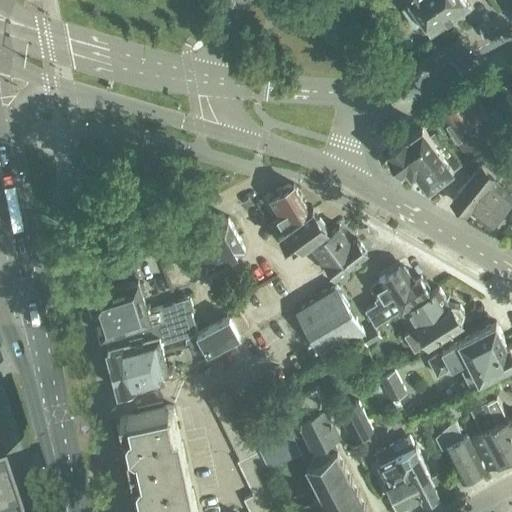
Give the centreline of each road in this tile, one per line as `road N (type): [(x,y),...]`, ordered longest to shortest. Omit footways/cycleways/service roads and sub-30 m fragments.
road 1 (residential): [(30,290),(89,274),(271,172)]
road 2 (secondary): [(74,511),(30,290)]
road 3 (tertiary): [(215,82),(0,21)]
road 4 (secondary): [(0,310),(26,377),(58,511)]
road 5 (tertiary): [(336,172),(511,273)]
road 6 (tertiary): [(49,81),(241,140)]
road 7 (tertiary): [(511,37),(418,84),(358,94)]
road 8 (tertiary): [(358,94),(215,82)]
